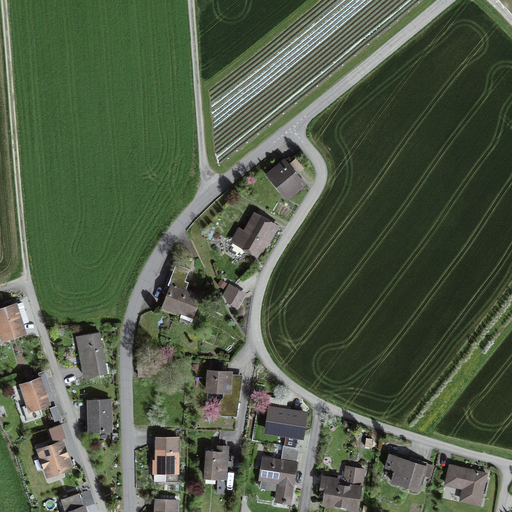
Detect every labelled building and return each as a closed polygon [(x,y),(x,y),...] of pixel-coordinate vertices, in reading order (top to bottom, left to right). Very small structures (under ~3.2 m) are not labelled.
[(286,162),(272,174),(288,194),(303,183),(286,162)] [(265,221),(258,217),(254,224),(252,223),(247,232),(241,229),(236,238),(247,244),(245,246),(257,253),(263,242),(265,243),(274,228),(265,223),(265,221)] [(189,269),(174,263),(166,284),(170,286),(164,302),(183,309),(182,312),(193,316),(201,296),(182,289),(189,269)] [(229,286),(225,295),(230,302),(237,306),(243,294),(229,286)] [(15,304),(0,309),(0,329),(3,339),(24,332),(15,304)] [(99,332),(80,336),(83,352),(79,352),(84,376),(106,372),(99,332)] [(153,360),(138,360),(138,376),(154,376),(153,360)] [(225,392),(225,399),(223,400),(222,401),(222,403),(221,406),(221,408),(221,410),(222,413),(223,415),(234,416),(237,378),(230,378),(230,371),(209,370),(207,390),(225,392)] [(40,377),(21,384),(28,404),(22,406),(27,420),(42,416),(39,406),(49,403),(40,377)] [(286,399),(270,397),(269,405),(271,406),(271,408),(270,408),(267,430),(301,435),(304,414),(284,410),(286,399)] [(110,399),(88,400),(89,431),(111,431),(110,399)] [(177,437),(157,437),(157,460),(155,460),(154,473),(176,473),(177,437)] [(62,441),(39,449),(48,474),(71,467),(62,441)] [(227,446),(219,445),(218,451),(207,450),(205,477),(225,478),(227,446)] [(417,463),(389,454),(385,467),(395,470),(391,481),(418,489),(427,462),(418,459),(417,463)] [(297,463),(263,457),(259,478),(279,481),(276,500),(289,502),(292,484),(294,484),(297,463)] [(472,470),(450,465),(446,483),(470,489),(467,501),(479,504),(486,473),(476,471),(476,474),(471,473),(472,470)] [(364,469),(346,466),(344,481),(338,480),(339,476),(332,475),(331,479),(322,478),(321,486),(326,487),(323,503),(358,508),(364,469)] [(85,511),(79,493),(61,498),(65,511),(85,511)] [(175,511),(176,500),(157,498),(156,511),(175,511)]
